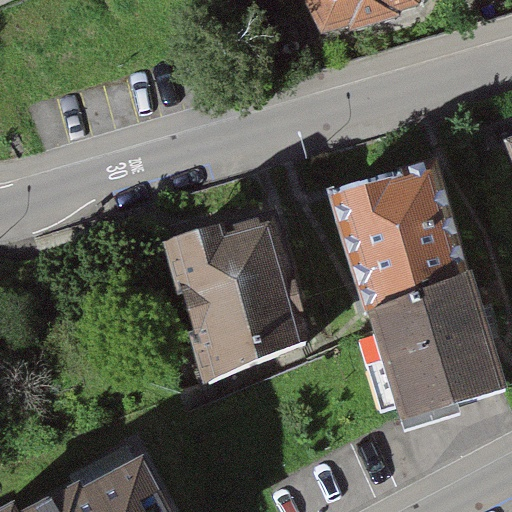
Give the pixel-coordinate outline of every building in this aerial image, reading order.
[(431,0),(210,0),(218,14),(248,0),(321,0),(322,1),(303,13),(330,52),(390,51),(439,14),(431,0)] [(511,0),(492,0),(503,18),(511,12),(511,0)] [(511,153),(503,157),(511,180),(511,153)] [(418,164),(314,203),(355,314),(338,321),(378,428),(476,391),(436,284),(460,275),(418,164)] [(246,217),(147,252),(192,381),(291,346),(246,217)] [(247,511),(215,442),(63,511),(247,511)]
